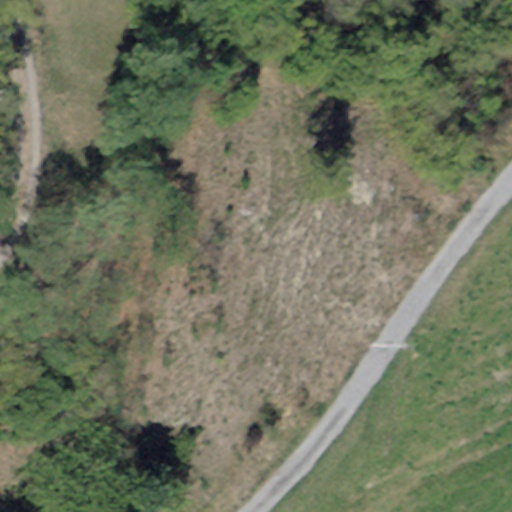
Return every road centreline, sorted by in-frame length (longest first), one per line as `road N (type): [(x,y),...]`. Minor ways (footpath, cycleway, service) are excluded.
road 1 (track): [(511,174),(479,208),(286,478),(250,511)]
road 2 (track): [(31,148),(30,101),(4,0)]
